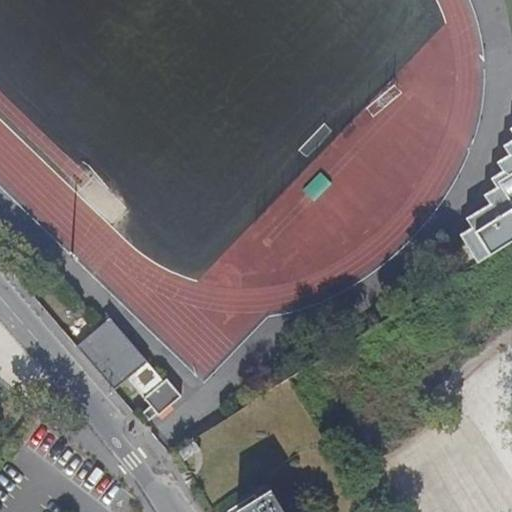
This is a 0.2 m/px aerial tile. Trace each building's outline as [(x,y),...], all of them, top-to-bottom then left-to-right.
[(475,257),(511,232),(511,139),(503,145),(509,154),(497,161),(503,171),(509,179),(496,187),(485,194),(490,203),(466,218),(472,227),(461,235),(475,257)] [(491,179),(496,187),(509,179),(503,171),(491,179)] [(511,241),(511,232),(475,257),(478,263),(511,241)] [(76,346),(113,391),(148,361),(110,317),(76,346)] [(143,412),(149,420),(158,413),(159,415),(182,396),(167,378),(144,398),(151,406),(143,412)] [(200,451),(194,441),(178,451),(184,460),(194,454),(195,455),(200,451)] [(267,486),(253,494),(256,499),(237,511),(236,511),(281,511),(269,493),(271,492),(267,486)]
